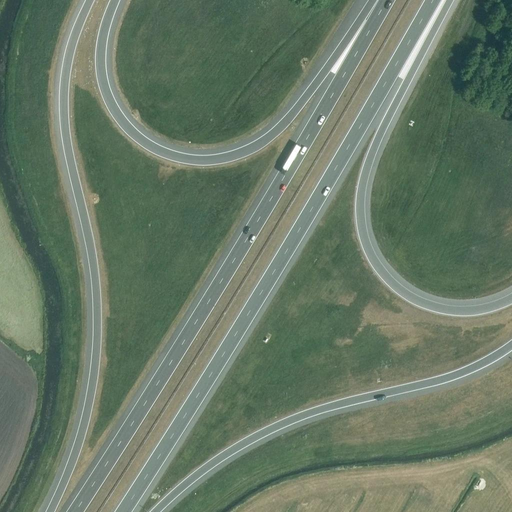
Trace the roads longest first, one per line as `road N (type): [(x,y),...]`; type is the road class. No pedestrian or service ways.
road 1 (motorway): [(385,1),(73,511)]
road 2 (motorway): [(123,511),(432,0)]
road 3 (motorway): [(89,0),(59,82),(92,293),(93,354),(87,408),(47,511)]
road 4 (motorway): [(385,1),(268,135),(250,148),(199,159),(148,145),(109,102),(99,68),(115,0)]
road 5 (motorway): [(511,300),(458,312),(420,304),(394,288),(365,247),(359,215),(367,157),(452,0)]
road 6 (motorway): [(161,511),(236,447),(319,412),(441,380),(511,345)]
